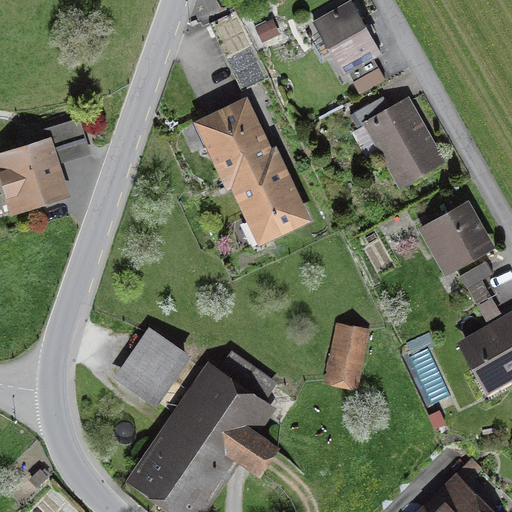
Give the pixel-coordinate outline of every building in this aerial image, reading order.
[(371,57),(380,51),(351,2),(317,23),(360,94),(385,79),(371,57)] [(237,11),(211,23),(242,88),(268,75),(237,11)] [(392,186),(443,159),(405,89),(355,117),(392,186)] [(273,245),(327,220),(292,144),(286,146),(260,90),(204,116),(239,191),(247,187),(273,245)] [(80,119),(53,122),(57,153),(84,150),(80,119)] [(0,187),(7,207),(67,188),(47,129),(0,144),(0,187)] [(445,274),(494,246),(467,200),(418,228),(445,274)] [(486,262),(459,277),(466,288),(493,274),(486,262)] [(511,299),(452,335),(486,392),(511,376),(511,299)] [(371,329),(334,322),(323,385),(360,391),(371,329)] [(150,327),(115,377),(155,405),(190,355),(150,327)] [(176,511),(202,511),(237,460),(260,475),(279,446),(258,432),(275,408),(264,401),(277,381),(231,351),(219,369),(209,363),(131,482),(176,511)] [(431,511),(511,511),(474,473),(431,511)]
